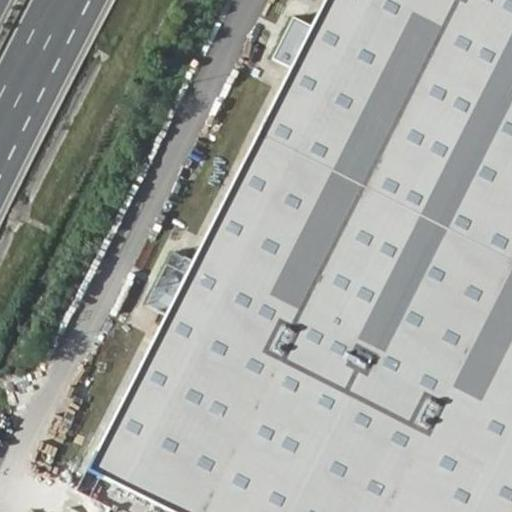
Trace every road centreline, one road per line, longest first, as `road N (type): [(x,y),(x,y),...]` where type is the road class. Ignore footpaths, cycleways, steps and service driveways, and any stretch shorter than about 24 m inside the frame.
road 1 (unknown): [(0,502),(263,0)]
road 2 (motorway): [(0,119),(60,0)]
